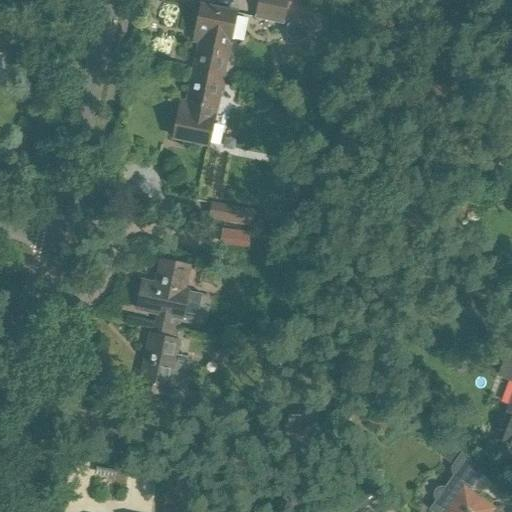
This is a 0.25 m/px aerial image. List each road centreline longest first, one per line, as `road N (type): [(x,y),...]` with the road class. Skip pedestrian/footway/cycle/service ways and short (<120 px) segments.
road 1 (tertiary): [(3,511),(59,240)]
road 2 (tertiary): [(59,240),(106,0)]
